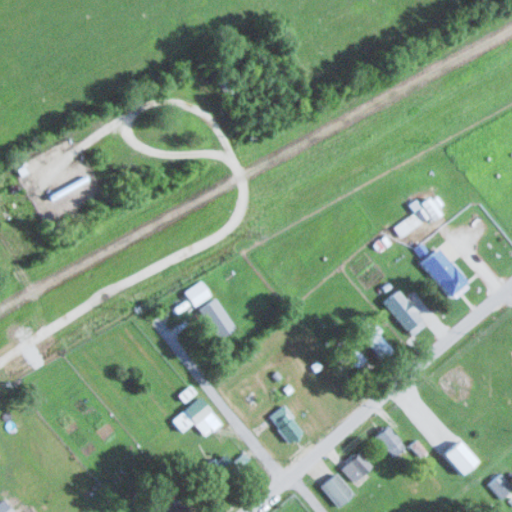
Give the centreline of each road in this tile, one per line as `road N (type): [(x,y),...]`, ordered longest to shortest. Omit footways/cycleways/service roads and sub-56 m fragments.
road 1 (residential): [(245,511),(511,282)]
road 2 (residential): [(284,480),(157,321)]
